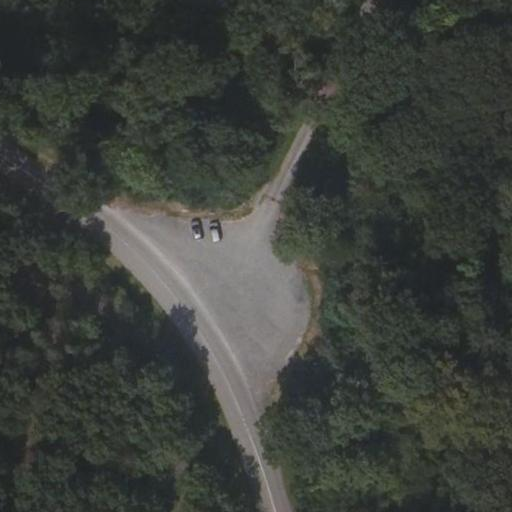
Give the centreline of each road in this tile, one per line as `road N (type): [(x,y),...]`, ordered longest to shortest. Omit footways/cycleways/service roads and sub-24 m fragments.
road 1 (tertiary): [(0,153),(87,208),(174,295),(206,344),(273,511)]
road 2 (track): [(395,0),(224,389)]
road 3 (track): [(179,511),(224,389)]
